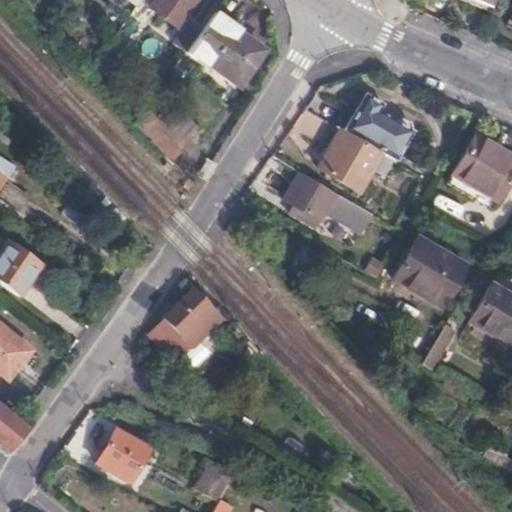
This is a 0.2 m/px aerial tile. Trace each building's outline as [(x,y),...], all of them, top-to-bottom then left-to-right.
[(176,27),(196,0),(154,0),(149,8),(176,27)] [(238,30),(213,11),(201,28),(183,53),(204,68),(206,64),(237,87),(261,52),(235,33),(238,30)] [(170,44),(183,53),(201,28),(188,19),(170,44)] [(379,152),(393,160),(416,123),(365,92),(342,129),(379,152)] [(134,123),(169,161),(200,132),(183,113),(168,127),(151,108),(134,123)] [(342,129),(338,128),(316,168),(356,191),(379,152),(342,129)] [(511,156),(475,134),(451,175),(495,201),(511,173),(511,156)] [(0,160),(0,177),(3,179),(6,181),(13,169),(0,160)] [(338,195),(299,173),(282,200),(297,208),(292,217),(316,231),(338,195)] [(495,201),(451,175),(445,184),(489,211),(495,201)] [(390,226),(401,232),(417,206),(406,199),(390,226)] [(465,265),(417,236),(392,278),(441,307),(465,265)] [(42,269),(7,244),(0,254),(0,286),(20,301),(42,269)] [(511,298),(489,285),(468,321),(511,347),(511,298)] [(181,338),(211,309),(191,289),(146,336),(162,351),(174,340),(178,344),(183,339),(181,338)] [(225,315),(218,308),(211,316),(218,323),(225,315)] [(445,323),(422,364),(432,370),(455,329),(445,323)] [(0,377),(5,382),(29,353),(0,328),(0,377)] [(25,428),(18,422),(0,406),(0,445),(7,452),(25,428)] [(96,464),(129,483),(147,449),(115,431),(96,464)] [(216,505),(233,475),(210,462),(193,492),(216,505)]
